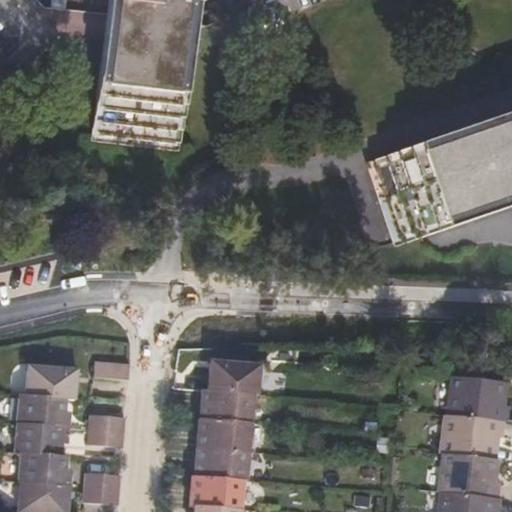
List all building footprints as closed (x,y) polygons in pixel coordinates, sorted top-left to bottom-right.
[(187,3),(194,0),(99,0),(84,140),(172,149),(187,3)] [(388,244),(511,203),(511,196),(391,236),(367,165),(511,118),(511,110),(358,161),(388,244)] [(511,118),(367,165),(391,236),(511,196),(511,118)] [(202,360),(199,389),(243,394),(248,394),(250,365),(202,360)] [(78,384),(113,387),(115,373),(79,371),(78,384)] [(48,402),(56,402),(58,378),(10,372),(8,399),(48,402)] [(493,423),(496,423),(498,407),(493,406),(497,384),(450,378),(444,418),(493,423)] [(199,389),(192,389),(190,420),(192,420),(241,424),(243,394),(199,389)] [(8,399),(2,398),(0,426),(51,431),(52,416),(47,416),(48,402),(8,399)] [(493,423),(444,418),(441,418),(437,457),(441,457),(485,462),(488,439),(491,439),(493,423)] [(76,433),(110,436),(110,421),(78,419),(76,433)] [(239,454),(241,424),(192,420),(190,450),(239,454)] [(51,431),(0,426),(0,430),(0,454),(3,454),(43,458),(44,448),(49,449),(51,431)] [(108,453),(110,436),(76,433),(75,450),(108,453)] [(188,479),(235,482),(237,482),(239,454),(190,450),(188,479)] [(49,473),(50,458),(43,458),(3,454),(2,483),(52,487),(53,473),(49,473)] [(484,484),(488,462),(485,462),(441,457),(436,496),(440,496),(487,501),(488,484),(484,484)] [(71,489),(105,492),(106,480),(73,476),(71,489)] [(181,506),(186,506),(232,511),(235,482),(188,479),(183,478),(181,506)] [(50,511),(52,487),(2,483),(1,511),(3,511),(50,511)] [(103,508),(105,492),(71,489),(71,506),(103,508)] [(488,511),(490,501),(487,501),(440,496),(437,511),(488,511)] [(378,511),(379,503),(369,501),(367,511),(378,511)]
